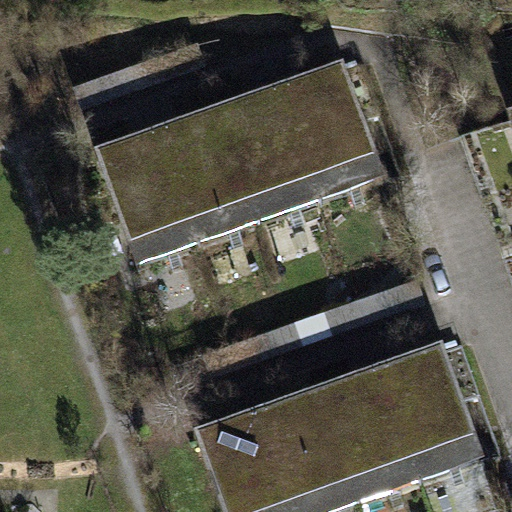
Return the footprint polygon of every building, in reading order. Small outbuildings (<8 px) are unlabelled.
[(363,65),(342,73),(360,125),(382,117),(363,65)] [(280,95),(313,186),(374,165),(360,125),(342,73),(280,95)] [(313,186),(280,95),(220,116),(253,208),(313,186)] [(253,208),(220,116),(159,138),(192,230),(253,208)] [(192,230),(159,138),(99,159),(131,251),(192,230)] [(462,347),(441,355),(459,407),(481,399),(462,347)] [(380,375),(412,467),(473,446),(459,407),(441,355),(380,375)] [(412,467),(380,375),(319,396),(352,489),(412,467)] [(352,489),(319,396),(259,418),(290,511),(352,489)] [(286,511),(290,511),(259,418),(198,440),(223,511),(286,511)]
